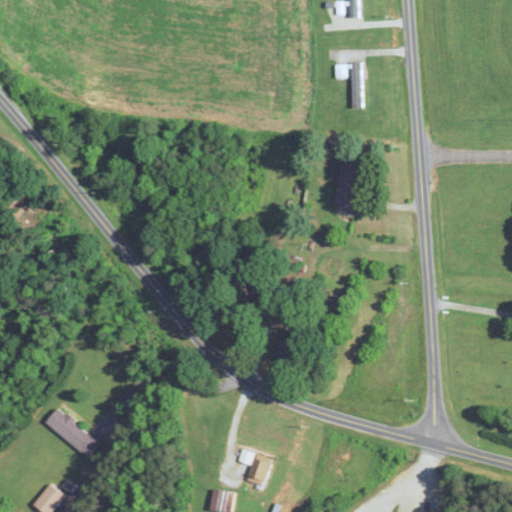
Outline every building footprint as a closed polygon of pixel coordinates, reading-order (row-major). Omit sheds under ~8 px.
[(341,78),(357,77),(358,108),(369,107),(367,63),(340,65),(341,78)] [(360,207),(366,163),(344,160),(339,205),(360,207)] [(242,253),(229,258),(231,263),(220,267),(228,286),(252,277),(242,253)] [(305,339),(285,333),(278,361),(298,366),(305,339)] [(103,444),(62,408),(50,423),(91,459),(103,444)] [(251,459),(257,461),(251,481),(269,486),(277,458),(253,451),(251,459)] [(46,511),(57,511),(69,495),(53,484),(37,505),(46,511)] [(217,511),(237,511),(238,491),(217,491),(217,511)]
